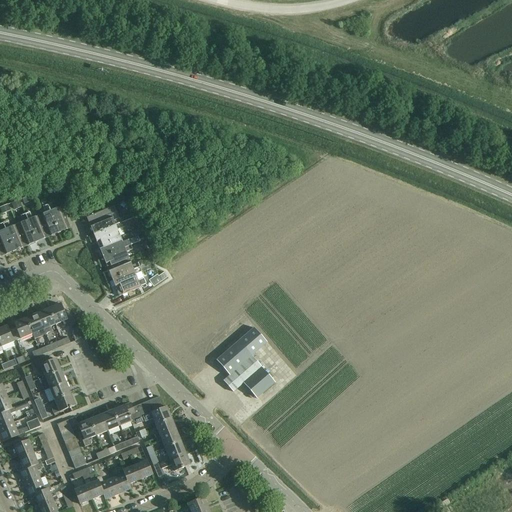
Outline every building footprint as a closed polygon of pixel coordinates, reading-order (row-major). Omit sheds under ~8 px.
[(59,234),(47,205),(43,196),(39,198),(40,201),(41,201),(44,207),(43,207),(46,214),(39,217),(48,238),(59,234)] [(70,229),(68,223),(62,208),(54,211),(52,204),(47,205),(59,234),(70,229)] [(91,222),(88,224),(93,235),(121,223),(126,221),(134,218),(132,214),(120,219),(113,222),(110,215),(107,209),(89,217),(91,222)] [(29,213),(25,215),(36,243),(48,238),(39,217),(32,220),(29,213)] [(25,247),(36,243),(25,215),(21,216),(23,223),(17,226),(25,247)] [(121,223),(93,235),(98,246),(119,237),(116,231),(128,226),(126,221),(121,223)] [(14,252),(25,247),(17,226),(10,229),(7,222),(3,224),(14,252)] [(0,249),(3,257),(14,252),(3,224),(0,224),(0,229),(1,233),(0,233),(0,249)] [(145,239),(151,236),(149,229),(143,232),(145,239)] [(119,237),(98,246),(102,257),(130,246),(129,241),(122,244),(119,237)] [(130,246),(102,257),(107,268),(128,260),(125,253),(132,250),(130,246)] [(128,260),(107,268),(111,280),(140,268),(138,264),(131,267),(128,260)] [(111,280),(119,297),(141,288),(138,281),(137,282),(134,275),(141,273),(140,268),(111,280)] [(158,277),(161,282),(167,278),(164,273),(158,277)] [(60,304),(49,309),(55,325),(66,321),(68,325),(74,322),(70,311),(64,314),(60,304)] [(49,309),(37,314),(44,330),(46,334),(52,332),(50,327),(55,325),(49,309)] [(37,314),(26,319),(32,335),(34,339),(40,337),(46,334),(44,330),(37,314)] [(16,328),(12,330),(17,341),(32,335),(26,319),(14,324),(16,328)] [(78,327),(82,337),(88,335),(85,325),(78,327)] [(6,327),(0,329),(0,344),(1,347),(17,341),(12,330),(8,331),(6,327)] [(81,339),(76,328),(70,330),(75,342),(81,339)] [(217,361),(230,376),(252,357),(267,343),(254,329),(217,361)] [(64,346),(70,344),(68,338),(61,341),(64,346)] [(57,349),(63,346),(64,346),(61,341),(55,344),(57,349)] [(38,350),(41,356),(47,353),(45,348),(38,350)] [(34,358),(41,356),(38,350),(32,353),(34,358)] [(41,370),(45,378),(61,371),(56,360),(50,362),(48,357),(34,362),(38,371),(41,370)] [(234,393),(244,384),(257,399),(276,383),(252,357),(230,376),(224,381),(234,393)] [(10,368),(16,366),(14,360),(8,363),(10,368)] [(3,371),(10,368),(8,363),(1,366),(3,371)] [(61,371),(45,378),(50,389),(65,383),(61,371)] [(33,375),(37,387),(42,385),(38,373),(33,375)] [(25,378),(27,385),(33,383),(30,376),(25,378)] [(16,384),(20,392),(25,390),(22,382),(16,384)] [(33,383),(27,385),(30,391),(35,389),(33,383)] [(50,389),(54,401),(70,394),(65,383),(50,389)] [(25,390),(20,392),(23,400),(28,398),(25,390)] [(70,394),(54,401),(57,408),(52,410),(54,415),(75,406),(70,394)] [(7,397),(0,400),(0,413),(11,409),(7,397)] [(160,397),(154,400),(159,411),(164,408),(160,397)] [(34,401),(37,408),(42,406),(40,399),(34,401)] [(149,402),(153,413),(159,411),(154,400),(149,402)] [(147,415),(153,413),(149,402),(143,404),(147,415)] [(134,420),(136,420),(132,409),(130,404),(113,411),(119,427),(131,422),(132,424),(135,423),(134,420)] [(143,404),(137,406),(142,417),(147,415),(143,404)] [(47,418),(42,406),(37,408),(42,420),(47,418)] [(132,409),(136,420),(142,417),(137,406),(132,409)] [(0,428),(13,423),(10,415),(16,412),(14,408),(11,409),(0,413),(0,428)] [(166,408),(164,408),(159,411),(153,413),(147,415),(142,417),(136,420),(134,420),(135,423),(136,425),(145,422),(145,423),(153,419),(155,426),(171,419),(166,408)] [(119,427),(113,411),(101,416),(108,432),(119,427)] [(96,436),(108,432),(101,416),(90,420),(96,436)] [(37,419),(26,423),(29,432),(40,427),(39,425),(37,419)] [(176,431),(171,419),(155,426),(158,433),(154,435),(156,439),(176,431)] [(88,439),(96,436),(90,420),(78,425),(84,440),(82,441),(85,447),(91,445),(88,439)] [(72,432),(68,421),(57,425),(61,436),(72,432)] [(18,436),(24,433),(23,429),(17,432),(13,423),(0,428),(0,435),(3,442),(19,436),(18,436)] [(144,430),(139,432),(142,439),(147,437),(144,430)] [(162,441),(165,449),(180,442),(176,431),(156,439),(157,443),(162,441)] [(61,436),(64,442),(75,437),(72,432),(61,436)] [(64,442),(66,447),(77,443),(75,437),(64,442)] [(40,441),(43,449),(48,447),(45,439),(40,441)] [(132,440),(125,442),(127,448),(134,445),(132,440)] [(14,447),(19,459),(33,453),(28,441),(14,447)] [(127,448),(125,442),(119,445),(121,451),(127,448)] [(169,460),(185,454),(180,442),(165,449),(169,460)] [(66,447),(68,453),(79,448),(77,443),(66,447)] [(48,447),(43,449),(46,457),(52,455),(48,447)] [(146,449),(148,455),(154,453),(151,447),(146,449)] [(68,453),(70,458),(82,454),(79,448),(68,453)] [(109,449),(102,452),(105,457),(111,455),(109,449)] [(137,449),(129,452),(131,457),(139,454),(137,449)] [(105,457),(102,452),(96,455),(98,460),(105,457)] [(123,460),(131,457),(129,452),(121,455),(123,460)] [(33,453),(19,459),(23,470),(38,465),(33,453)] [(154,453),(148,455),(151,462),(156,460),(154,453)] [(70,458),(73,464),(84,459),(82,454),(70,458)] [(190,466),(185,454),(169,460),(153,467),(158,478),(164,475),(161,470),(171,465),(174,472),(190,466)] [(73,464),(75,469),(86,465),(84,459),(73,464)] [(146,461),(135,466),(140,480),(152,476),(146,461)] [(23,470),(19,472),(24,485),(40,479),(36,470),(42,468),(40,464),(38,465),(23,470)] [(129,485),(140,480),(135,466),(123,471),(129,485)] [(88,468),(80,472),(82,477),(90,474),(88,468)] [(120,476),(112,479),(118,495),(131,490),(129,485),(123,471),(122,468),(118,470),(120,476)] [(74,480),(82,477),(80,472),(72,475),(74,480)] [(98,481),(103,496),(105,500),(118,495),(112,479),(103,483),(101,477),(97,479),(98,481)] [(34,496),(48,490),(51,489),(49,485),(43,487),(40,479),(24,485),(29,498),(34,496)] [(98,481),(86,486),(92,500),(103,496),(98,481)] [(80,505),(92,500),(86,486),(74,491),(80,505)] [(60,490),(63,498),(68,495),(65,487),(60,490)] [(34,496),(39,507),(53,502),(48,490),(34,496)] [(68,495),(63,498),(66,506),(72,503),(68,495)] [(190,511),(195,511),(207,507),(203,498),(187,505),(190,511)] [(56,511),(53,502),(39,507),(40,511),(56,511)]
